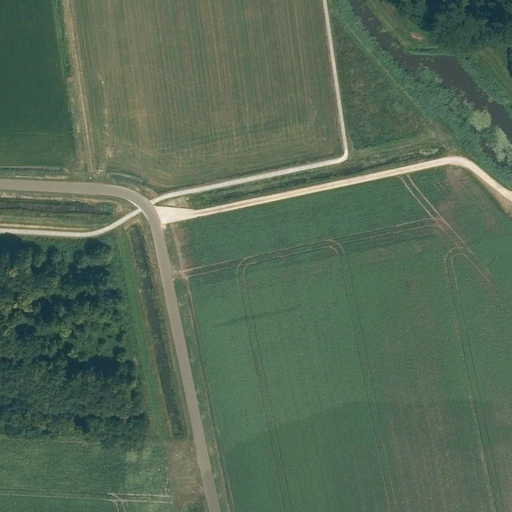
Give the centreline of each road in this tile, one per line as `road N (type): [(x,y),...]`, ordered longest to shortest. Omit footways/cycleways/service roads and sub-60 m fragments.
road 1 (unclassified): [(214,511),(153,217),(132,195),(113,190),(0,184)]
road 2 (track): [(153,217),(445,161),(461,161),(511,196)]
